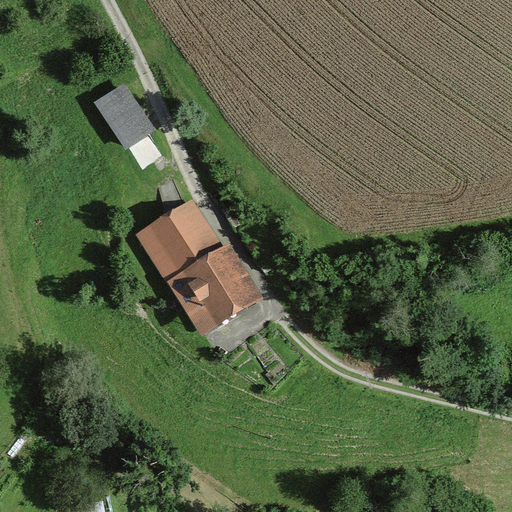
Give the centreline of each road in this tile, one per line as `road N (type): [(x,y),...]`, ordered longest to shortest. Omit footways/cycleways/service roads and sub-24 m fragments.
road 1 (track): [(134,51),(158,37),(222,126),(324,222),(403,241),(511,223)]
road 2 (track): [(280,316),(194,181),(134,51)]
road 3 (track): [(280,316),(321,360),(350,375),(511,414)]
